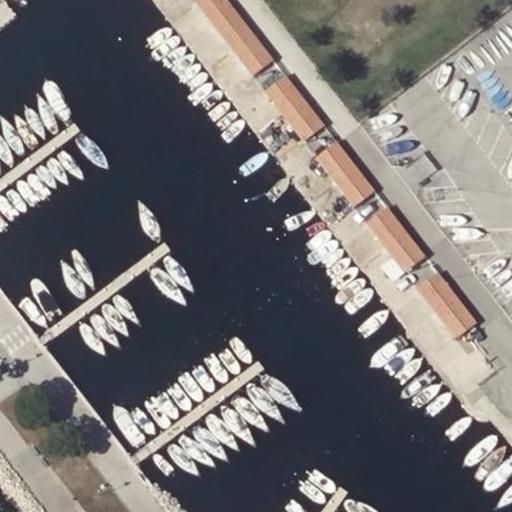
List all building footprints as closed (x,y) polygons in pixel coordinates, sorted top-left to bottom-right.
[(257,46),(221,0),(197,0),(196,2),(253,75),(270,62),(257,46)] [(225,0),(221,0),(257,46),(270,62),(272,60),(225,0)] [(285,76),(282,78),(321,128),(324,126),(285,76)] [(321,128),(282,78),(266,91),(304,141),(321,128)] [(333,144),(371,194),(375,192),(337,142),(333,144)] [(355,207),(371,194),(333,144),(317,157),(355,207)] [(388,207),(384,210),(422,259),(426,256),(388,207)] [(422,259),(384,210),(368,223),(406,272),(422,259)] [(438,273),(434,276),(474,326),(477,323),(438,273)] [(474,326),(434,276),(419,288),(458,338),(467,331),(474,326)]
